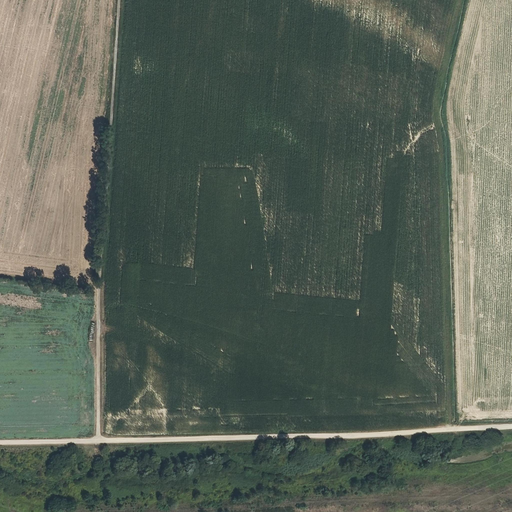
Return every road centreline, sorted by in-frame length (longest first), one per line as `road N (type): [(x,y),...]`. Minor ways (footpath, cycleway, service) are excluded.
road 1 (track): [(117,0),(95,310),(96,441)]
road 2 (track): [(96,441),(511,425)]
road 3 (track): [(96,328),(446,428)]
